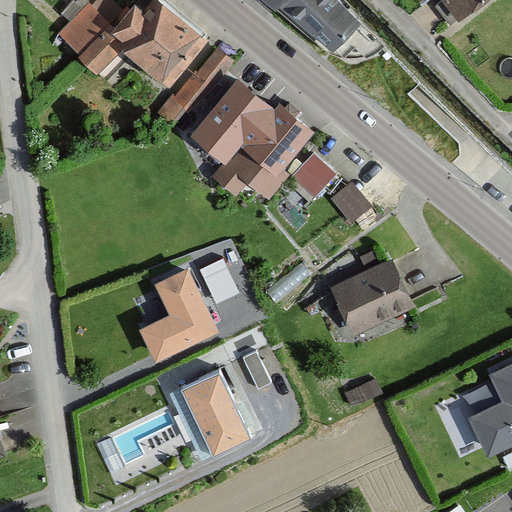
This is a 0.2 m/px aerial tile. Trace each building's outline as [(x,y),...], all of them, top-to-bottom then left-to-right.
[(135,0),(114,29),(126,38),(122,43),(106,28),(78,57),(98,76),(125,49),(172,86),(210,38),(161,0),(155,0),(148,9),(135,0)] [(269,0),(280,8),(288,0),(269,0)] [(337,47),(364,18),(344,0),(288,0),(280,8),(317,37),(337,47)] [(442,0),(459,21),(485,0),(442,0)] [(85,4),(54,33),(74,54),(105,25),(85,4)] [(230,63),(214,49),(157,110),(173,125),(230,63)] [(230,142),(270,94),(233,63),(193,111),(185,114),(172,132),(199,187),(235,151),(230,142)] [(247,182),(268,201),(291,176),(284,169),(315,129),(278,100),(243,145),(226,164),(229,166),(216,181),(234,197),(247,182)] [(314,199),(334,175),(312,156),(291,180),(314,199)] [(333,191),(354,217),(375,200),(354,174),(333,191)] [(212,307),(237,296),(221,259),(196,270),(212,307)] [(392,259),(330,289),(353,336),(415,307),(392,259)] [(156,361),(218,332),(189,268),(155,284),(169,314),(141,327),(156,361)] [(256,394),(270,387),(253,353),(239,360),(256,394)] [(490,456),(511,445),(511,368),(491,378),(503,403),(472,417),(490,456)] [(213,456),(251,437),(219,372),(181,391),(213,456)]
